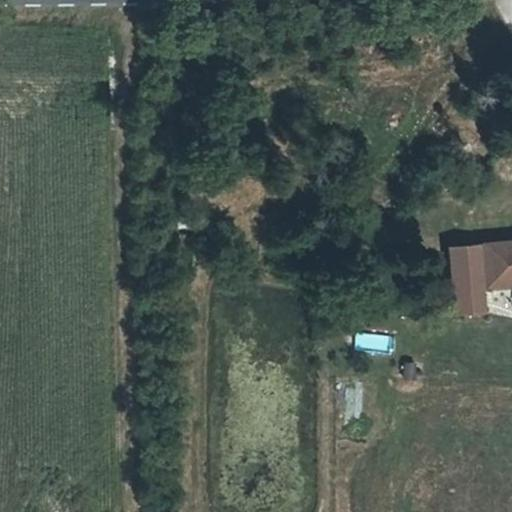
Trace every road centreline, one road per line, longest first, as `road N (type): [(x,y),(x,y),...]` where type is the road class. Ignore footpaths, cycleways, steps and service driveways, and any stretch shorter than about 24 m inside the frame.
road 1 (track): [(96,19),(120,511)]
road 2 (secondary): [(0,19),(172,19),(296,0)]
